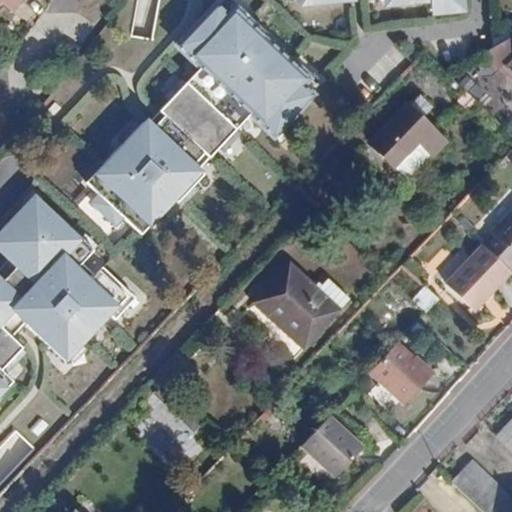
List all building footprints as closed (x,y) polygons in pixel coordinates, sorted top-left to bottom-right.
[(19,0),(3,0),(12,9),(19,0)] [(390,0),(391,9),(432,6),(433,19),(459,16),(457,0),(390,0)] [(153,131),(144,123),(86,183),(101,196),(94,204),(117,225),(124,218),(142,236),(176,200),(179,203),(205,176),(195,166),(206,154),(211,159),(238,130),(233,126),(247,111),(275,139),(315,97),(306,88),(312,82),(235,8),(229,14),(219,5),(179,47),(208,74),(194,88),(189,84),(162,112),(166,116),(153,131)] [(511,35),(493,46),(485,51),(486,54),(511,79),(511,35)] [(408,105),(369,146),(391,169),(416,143),(430,156),(444,141),(408,105)] [(430,156),(416,143),(391,169),(405,182),(430,156)] [(0,395),(6,389),(13,381),(2,370),(23,348),(12,337),(26,323),(67,362),(111,316),(117,321),(137,300),(104,268),(97,276),(84,264),(95,252),(63,221),(53,231),(46,224),(51,218),(36,204),(0,241),(0,245),(13,258),(19,252),(26,259),(0,286),(0,395)] [(511,207),(477,243),(480,246),(497,262),(504,268),(511,259),(511,207)] [(480,246),(444,283),(466,304),(483,286),(489,290),(507,272),(504,268),(497,262),(480,246)] [(290,313),(315,336),(339,310),(290,264),(252,304),(276,327),(290,313)] [(424,313),(437,299),(422,286),(410,300),(424,313)] [(489,290),(483,286),(466,304),(470,308),(489,290)] [(402,408),(432,378),(395,344),(366,375),(402,408)] [(178,353),(153,378),(151,380),(171,399),(173,397),(196,372),(178,353)] [(164,404),(136,433),(173,468),(201,438),(164,404)] [(358,447),(327,417),(299,446),(332,474),(358,447)] [(511,418),(495,437),(511,453),(511,418)] [(511,511),(511,499),(470,460),(450,482),(480,511),(511,511)]
